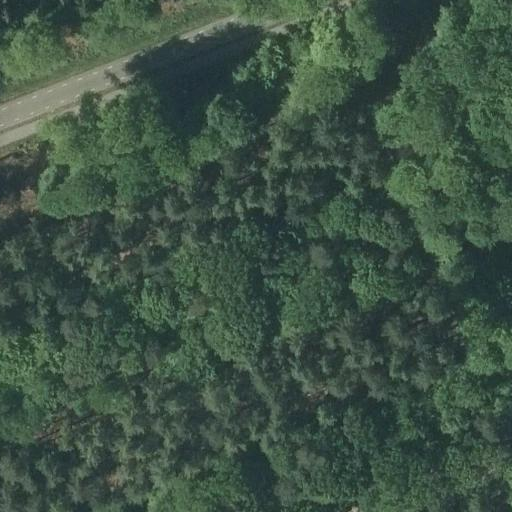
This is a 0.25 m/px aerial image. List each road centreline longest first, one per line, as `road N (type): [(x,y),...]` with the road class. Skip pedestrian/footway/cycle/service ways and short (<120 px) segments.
road 1 (tertiary): [(0,116),(298,0)]
road 2 (track): [(429,0),(511,229)]
